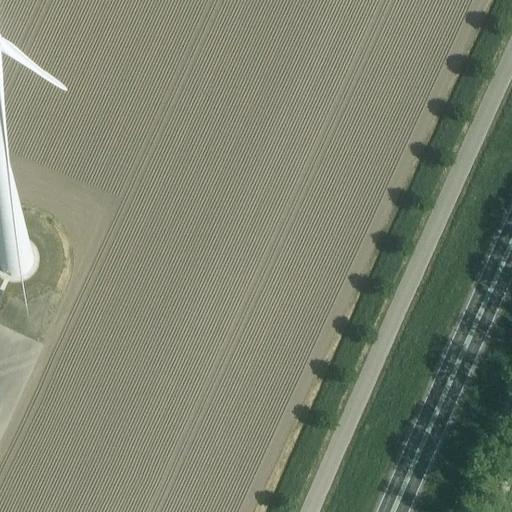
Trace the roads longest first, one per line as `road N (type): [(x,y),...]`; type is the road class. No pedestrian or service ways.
road 1 (unclassified): [(308,511),(511,58)]
road 2 (trunk): [(396,511),(511,256)]
